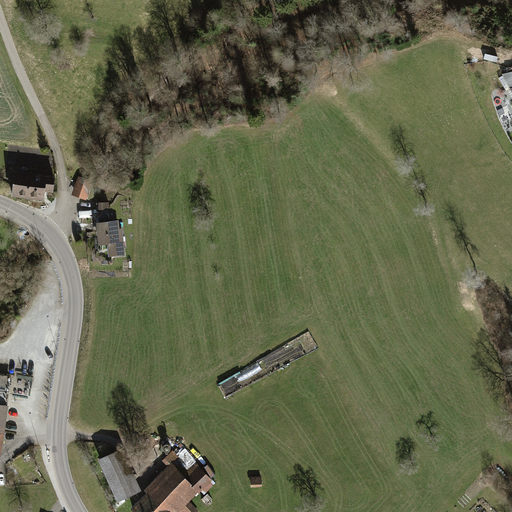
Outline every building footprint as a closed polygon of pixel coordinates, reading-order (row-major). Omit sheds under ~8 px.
[(58,177),(16,170),(12,197),(46,202),(47,193),(55,194),(58,177)] [(95,183),(80,178),(78,184),(75,183),(71,194),(74,195),(73,197),(87,203),(95,183)] [(124,222),(98,224),(100,250),(110,249),(111,260),(127,259),(124,222)] [(14,377),(0,374),(0,404),(5,405),(6,393),(30,396),(33,378),(19,376),(18,382),(14,382),(14,377)] [(123,446),(99,457),(117,499),(142,488),(123,446)] [(150,492),(133,509),(135,511),(181,511),(182,511),(196,511),(200,509),(192,501),(205,488),(209,492),(219,482),(198,462),(190,470),(173,453),(166,460),(171,465),(147,489),(150,492)] [(262,476),(251,476),(251,486),(262,486),(262,476)]
